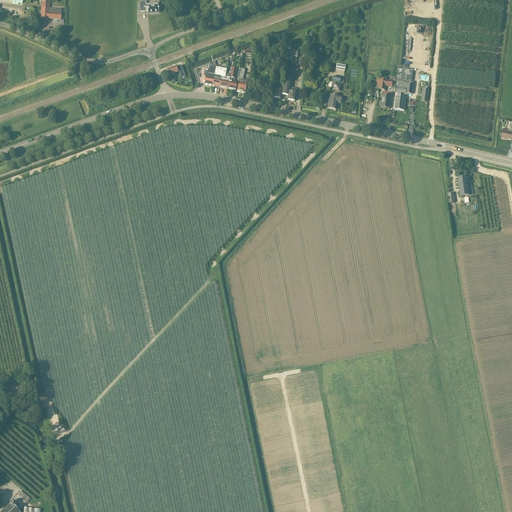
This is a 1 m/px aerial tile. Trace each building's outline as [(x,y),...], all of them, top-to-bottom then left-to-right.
[(61,9),(49,9),(49,2),(42,2),(41,18),(60,20),(61,9)] [(159,13),(158,6),(157,6),(157,4),(153,5),(153,7),(148,7),(147,7),(146,7),(146,5),(146,3),(139,3),(140,13),(145,13),(145,12),(148,11),(148,13),(148,14),(158,13),(159,13)] [(424,37),(404,35),(401,59),(422,61),(424,37)] [(292,69),(292,73),(297,73),(298,65),(296,65),(296,58),(297,59),(297,52),(285,51),(284,57),(287,58),(292,58),(292,61),(291,61),(291,62),(291,63),(291,68),(292,69)] [(274,84),(273,89),(275,90),(273,98),(274,98),(275,99),(276,99),(280,99),(281,95),(287,96),(288,96),(289,92),(289,88),(290,88),(291,80),(292,73),(292,69),(291,68),(291,63),(291,64),(289,64),(289,60),(287,60),(281,60),(281,64),(285,64),(284,69),(284,79),(283,79),(282,86),(274,84)] [(175,67),(167,70),(169,75),(171,74),(172,76),(176,75),(175,73),(177,72),(177,71),(178,71),(179,74),(183,72),(181,66),(177,67),(177,68),(175,68),(175,67)] [(205,86),(212,87),(215,76),(216,69),(210,68),(208,76),(209,76),(208,78),(206,78),(205,86)] [(212,87),(221,89),(222,82),(221,82),(221,78),(225,79),(227,71),(216,69),(215,76),(212,87)] [(230,80),(228,90),(233,91),(236,92),(237,84),(235,84),(235,80),(236,74),(237,70),(232,69),(232,73),(230,79),(230,80)] [(414,82),(412,82),(414,71),(398,69),(395,93),(406,95),(406,94),(413,95),(414,86),(414,82)] [(244,81),(242,81),(242,80),(243,80),(244,74),(245,71),(241,70),(239,84),(237,92),(245,93),(248,82),(244,81)] [(386,87),(393,88),(393,82),(396,82),(397,80),(393,80),(393,81),(387,81),(387,79),(381,78),(375,77),(374,85),(375,85),(374,89),(379,90),(386,91),(386,87)] [(230,80),(225,79),(221,78),(221,82),(222,82),(221,89),(228,90),(230,80)] [(331,90),(333,90),(334,85),(341,86),(340,93),(342,87),(342,84),(343,85),(344,79),(341,78),(340,84),(332,82),(331,90)] [(341,86),(334,85),(333,90),(333,92),(340,93),(341,86)] [(287,96),(288,96),(287,100),(291,101),(292,102),(293,102),(294,102),(296,93),(297,89),(290,88),(289,88),(289,92),(288,96),(287,96)] [(330,95),(328,110),(336,111),(337,104),(341,105),(342,98),(330,95)] [(383,96),(382,96),(381,109),(390,110),(392,97),(391,97),(383,96)] [(406,98),(396,97),(395,111),(404,112),(405,106),(406,98)] [(511,128),(509,128),(508,130),(503,129),(501,139),(504,140),(504,139),(511,141),(511,138),(511,128)] [(460,197),(473,195),(472,186),(468,186),(467,178),(458,179),(460,197)] [(13,501),(9,505),(1,511),(18,511),(14,507),(16,504),(13,501)]
